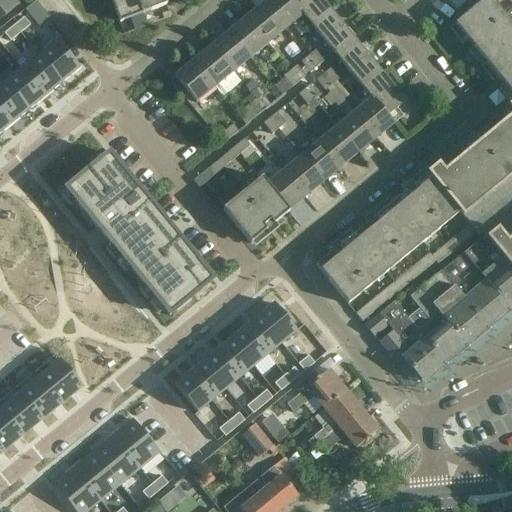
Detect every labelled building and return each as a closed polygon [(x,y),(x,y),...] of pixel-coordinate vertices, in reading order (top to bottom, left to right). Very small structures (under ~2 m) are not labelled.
[(10,0),(0,0),(0,20),(16,7),(10,0)] [(110,0),(119,24),(166,6),(163,0),(110,0)] [(268,0),(262,5),(284,31),(302,16),(288,0),(268,0)] [(288,0),(302,16),(313,30),(332,14),(320,0),(288,0)] [(511,106),(511,104),(511,27),(489,0),(484,0),(449,30),(462,46),(467,42),(472,48),(467,52),(493,83),(497,79),(503,85),(498,90),(511,106)] [(245,19),(266,46),(284,31),(262,5),(245,19)] [(332,14),(313,30),(333,54),(352,39),(332,14)] [(23,19),(14,27),(20,34),(30,26),(23,19)] [(227,34),(249,60),(266,46),(245,19),(227,34)] [(251,65),(260,76),(314,36),(305,24),(251,65)] [(14,27),(4,35),(10,43),(20,34),(14,27)] [(210,48),(232,74),(249,60),(227,34),(210,48)] [(56,42),(38,57),(61,84),(78,70),(56,42)] [(360,87),(379,71),(359,46),(339,62),(360,87)] [(192,62),(214,89),(232,74),(210,48),(192,62)] [(308,58),(316,68),(323,63),(315,52),(308,58)] [(38,57),(21,70),(44,98),(61,84),(38,57)] [(316,68),(308,58),(300,64),(309,74),(316,68)] [(214,89),(192,62),(174,77),(196,104),(214,89)] [(290,72),(298,83),(305,78),(296,67),(290,72)] [(21,70),(5,84),(28,112),(44,98),(21,70)] [(322,76),(331,86),(338,81),(329,70),(322,76)] [(360,87),(371,100),(392,126),(393,126),(402,118),(393,107),(402,99),(379,71),(360,87)] [(298,83),(290,72),(283,78),(291,89),(298,83)] [(331,86),(322,76),(315,82),(324,92),(331,86)] [(245,88),(252,96),(258,91),(259,91),(252,82),(245,88)] [(5,84),(0,88),(0,112),(11,125),(28,112),(5,84)] [(304,91),(313,101),(320,96),(311,85),(304,91)] [(313,101),(304,91),(298,96),(307,107),(313,101)] [(254,101),(263,112),(270,107),(261,96),(254,101)] [(353,115),(374,141),(392,126),(371,100),(353,115)] [(263,112),(254,101),(248,107),(256,118),(263,112)] [(459,214),(469,226),(476,234),(509,207),(511,209),(511,104),(511,106),(428,174),(459,214)] [(246,126),(256,118),(248,107),(237,116),(246,126)] [(0,112),(0,134),(11,125),(0,112)] [(269,119),(278,130),(285,125),(276,114),(269,119)] [(374,141),(353,115),(336,129),(357,155),(374,141)] [(278,130),(269,119),(262,125),(271,136),(278,130)] [(232,126),(221,135),(227,142),(238,133),(232,126)] [(357,155),(336,129),(319,143),(340,169),(357,155)] [(235,147),(241,154),(250,147),(244,140),(235,147)] [(340,169),(319,143),(302,157),(323,183),(340,169)] [(240,156),(241,154),(235,147),(229,153),(235,160),(240,156)] [(223,158),(228,165),(235,160),(229,153),(223,158)] [(108,155),(64,191),(169,317),(212,282),(196,262),(190,267),(133,198),(139,193),(108,155)] [(323,183),(302,157),(284,171),(306,197),(323,183)] [(228,165),(223,158),(217,163),(222,170),(228,165)] [(217,163),(210,168),(216,175),(222,170),(217,163)] [(210,180),(216,175),(210,168),(204,173),(210,180)] [(306,197),(284,171),(266,186),(288,212),(306,197)] [(204,173),(196,180),(193,182),(197,186),(199,189),(202,187),(210,180),(204,173)] [(459,214),(428,174),(412,187),(416,192),(410,198),(405,193),(375,218),(379,223),(372,228),(368,223),(338,248),(342,253),(335,259),(331,254),(315,267),(347,306),(459,214)] [(289,213),(288,212),(266,186),(261,179),(222,211),(250,245),(289,213)] [(483,238),(511,273),(511,209),(509,207),(476,234),(478,237),(482,234),(484,237),(483,238)] [(463,231),(470,239),(476,234),(469,226),(463,231)] [(457,236),(463,244),(470,239),(463,231),(457,236)] [(463,244),(457,236),(451,241),(457,249),(463,244)] [(462,256),(507,312),(511,307),(511,273),(483,238),(462,256)] [(451,241),(444,246),(451,254),(457,249),(451,241)] [(445,259),(451,254),(444,246),(438,251),(445,259)] [(445,259),(438,251),(431,257),(435,263),(437,266),(445,259)] [(419,262),(426,270),(435,263),(431,257),(428,255),(419,262)] [(440,274),(486,329),(507,312),(462,256),(440,274)] [(419,262),(414,267),(420,275),(426,270),(419,262)] [(414,280),(420,275),(414,267),(408,272),(414,280)] [(402,276),(408,285),(414,280),(408,272),(402,276)] [(413,287),(464,348),(486,329),(440,274),(418,291),(414,286),(413,287)] [(396,281),(403,289),(408,285),(402,276),(396,281)] [(114,278),(105,286),(122,306),(131,298),(114,278)] [(396,281),(390,286),(397,294),(403,289),(396,281)] [(390,286),(384,291),(391,299),(397,294),(390,286)] [(443,365),(464,348),(413,287),(405,294),(418,310),(406,321),(443,365)] [(385,304),(391,299),(384,291),(378,296),(385,304)] [(385,304),(378,296),(372,301),(379,309),(385,304)] [(372,301),(366,305),(373,313),(379,309),(372,301)] [(22,337),(56,313),(49,302),(25,320),(26,321),(15,329),(22,337)] [(443,365),(406,321),(392,304),(365,327),(374,338),(387,326),(392,332),(379,343),(380,345),(379,345),(402,371),(407,366),(421,383),(443,365)] [(273,305),(258,317),(281,345),(296,333),(273,305)] [(367,318),(373,313),(366,305),(361,310),(367,318)] [(361,310),(355,315),(361,323),(367,318),(361,310)] [(258,317),(244,329),(267,357),(281,345),(258,317)] [(244,329),(231,340),(253,368),(267,357),(244,329)] [(35,352),(49,340),(42,331),(27,343),(35,352)] [(14,332),(0,340),(0,347),(4,353),(21,343),(14,332)] [(231,340),(217,352),(239,380),(253,368),(231,340)] [(217,352),(203,363),(226,391),(239,380),(217,352)] [(55,357),(34,373),(61,406),(81,389),(55,357)] [(307,357),(297,365),(304,373),(314,365),(307,357)] [(203,363),(189,375),(212,402),(226,391),(203,363)] [(294,369),(284,377),(290,385),(300,377),(294,369)] [(322,410),(345,392),(328,372),(306,390),(286,406),(292,413),(302,406),(303,407),(313,399),(322,410)] [(34,373),(15,389),(42,422),(61,406),(34,373)] [(189,375),(174,387),(197,415),(212,402),(189,375)] [(284,377),(274,385),(280,393),(290,385),(284,377)] [(15,389),(0,401),(0,410),(22,438),(42,422),(15,389)] [(266,392),(256,400),(262,407),(272,399),(266,392)] [(320,448),(362,413),(345,392),(322,410),(332,422),(306,443),(313,450),(318,445),(320,448)] [(256,400),(246,408),(252,415),(262,407),(256,400)] [(191,408),(182,416),(195,431),(204,424),(191,408)] [(0,451),(2,454),(22,438),(0,410),(0,451)] [(362,413),(320,448),(325,454),(345,437),(355,450),(377,431),(362,413)] [(238,415),(228,423),(234,430),(244,422),(238,415)] [(132,421),(112,438),(139,470),(159,454),(132,421)] [(228,423),(218,431),(225,438),(234,430),(228,423)] [(272,446),(254,426),(240,438),(258,458),(272,446)] [(288,436),(282,428),(271,437),(278,445),(288,436)] [(112,438),(92,454),(119,486),(139,470),(112,438)] [(92,454),(73,470),(100,503),(119,486),(92,454)] [(294,500),(296,498),(279,477),(291,467),(284,459),(252,485),(274,511),(279,511),(285,507),(290,509),(295,504),(294,500)] [(73,470),(53,487),(73,511),(88,511),(100,503),(73,470)] [(161,478),(151,486),(158,493),(167,485),(161,478)] [(274,511),(252,485),(232,502),(223,509),(224,511),(274,511)] [(151,486),(142,494),(148,501),(158,493),(151,486)]
